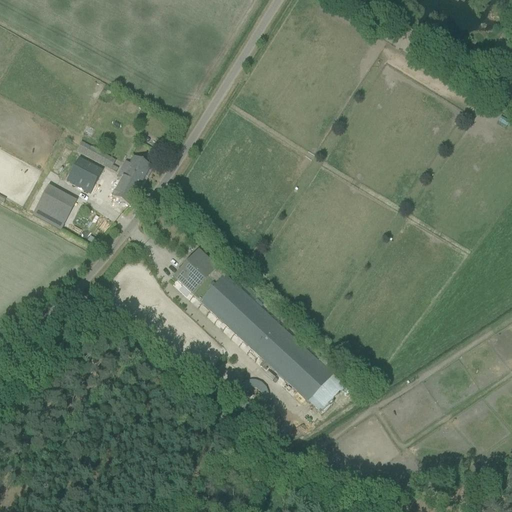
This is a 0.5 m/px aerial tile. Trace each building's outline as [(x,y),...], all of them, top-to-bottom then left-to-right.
[(81,143),(76,152),(110,171),(110,170),(116,173),(118,169),(112,166),(115,161),(81,143)] [(121,179),(111,198),(128,207),(150,167),(133,158),(129,165),(126,171),(122,168),(117,177),(121,179)] [(76,165),(66,183),(90,196),(99,180),(102,173),(103,172),(94,167),(91,173),(76,165)] [(60,232),(75,205),(47,190),(32,217),(60,232)] [(34,214),(40,200),(34,198),(28,212),(34,214)] [(332,376),(201,254),(175,282),(176,283),(177,283),(307,403),(332,376)] [(250,408),(270,402),(263,378),(244,383),(250,408)]
